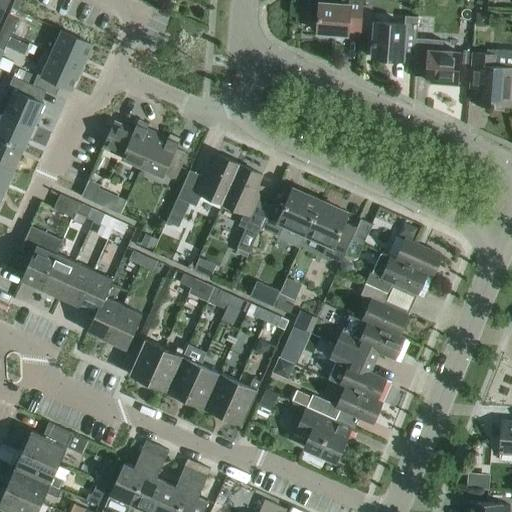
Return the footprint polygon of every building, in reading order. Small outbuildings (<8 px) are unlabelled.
[(21,12),(26,1),(24,0),(13,0),(11,7),(21,12)] [(330,36),(332,33),(347,34),(348,29),(361,30),(361,26),(362,12),(362,0),(308,0),(307,15),(310,19),(318,19),(317,31),(319,32),(321,36),(330,36)] [(0,31),(10,35),(17,19),(7,15),(0,30),(0,31)] [(415,54),(416,37),(418,16),(405,15),(404,23),(374,21),(373,36),(372,56),(402,58),(403,53),(415,54)] [(56,43),(52,52),(81,66),(91,43),(62,30),(56,43)] [(24,54),(29,44),(10,35),(0,31),(0,56),(3,49),(4,49),(6,45),(24,54)] [(456,82),(458,62),(459,51),(442,50),(443,39),(416,37),(415,54),(413,74),(426,75),(426,80),(456,82)] [(470,63),(471,52),(472,42),(464,41),(462,62),(470,63)] [(511,49),(487,48),(486,53),(471,52),(470,63),(469,77),(483,78),(481,104),(511,106),(511,96),(511,49)] [(71,88),(81,66),(52,52),(41,75),(71,88)] [(0,67),(9,71),(13,61),(2,56),(0,61),(0,67)] [(33,124),(43,102),(25,94),(8,86),(4,95),(9,98),(3,111),(33,124)] [(0,135),(23,146),(33,124),(3,111),(0,118),(0,135)] [(107,134),(102,145),(104,146),(111,149),(122,154),(121,157),(142,166),(157,132),(146,127),(137,123),(139,119),(138,119),(133,129),(122,123),(114,120),(107,134)] [(177,141),(157,132),(142,166),(163,175),(164,173),(175,178),(187,152),(176,147),(180,137),(179,137),(177,141)] [(0,162),(13,168),(23,146),(0,135),(0,162)] [(222,203),(240,164),(217,154),(211,167),(206,164),(205,163),(201,174),(189,169),(181,187),(177,197),(164,225),(174,229),(175,225),(178,226),(189,202),(196,205),(201,193),(222,203)] [(0,188),(3,190),(13,168),(0,162),(0,188)] [(261,189),(256,187),(262,173),(240,164),(222,203),(244,212),(238,224),(245,227),(237,247),(235,251),(246,256),(260,225),(260,226),(270,204),(258,199),(263,189),(262,188),(261,189)] [(133,204),(138,192),(119,184),(114,196),(133,204)] [(270,204),(260,226),(278,234),(277,235),(300,245),(305,233),(320,200),(292,187),(288,197),(276,191),(270,204)] [(74,212),(79,202),(60,193),(53,208),(72,216),(74,212)] [(343,258),(352,236),(356,227),(343,221),(348,212),(320,200),(305,233),(326,242),(322,253),(340,261),(341,261),(343,258)] [(93,220),(97,211),(90,207),(79,202),(74,212),(86,216),(93,220)] [(117,205),(113,215),(140,225),(143,215),(117,205)] [(112,228),(116,219),(104,214),(97,211),(93,220),(100,223),(112,228)] [(363,242),(372,223),(360,217),(356,227),(352,236),(363,242)] [(123,233),(127,224),(116,219),(112,228),(123,233)] [(40,288),(56,253),(55,252),(61,238),(30,224),(20,248),(33,253),(21,279),(40,288)] [(432,275),(441,253),(405,237),(396,258),(395,259),(432,275)] [(140,264),(144,256),(132,251),(128,259),(140,264)] [(59,296),(74,261),(56,253),(40,288),(59,296)] [(390,256),(381,253),(372,273),(370,272),(366,283),(376,287),(387,292),(391,282),(423,295),(432,275),(395,259),(396,258),(390,255),(390,256)] [(153,270),(156,261),(144,256),(140,264),(153,270)] [(353,262),(343,258),(341,261),(340,261),(337,268),(348,273),(353,262)] [(78,304),(93,269),(74,261),(59,296),(78,304)] [(104,296),(112,278),(93,269),(78,304),(95,312),(96,312),(104,295),(104,296)] [(298,269),(294,285),(309,289),(313,273),(298,269)] [(191,287),(195,278),(184,273),(179,282),(190,287),(191,287)] [(243,290),(247,280),(239,276),(235,287),(243,290)] [(207,300),(213,286),(195,278),(191,287),(190,287),(188,292),(207,300)] [(362,318),(362,319),(398,334),(404,337),(413,316),(408,314),(382,302),(387,292),(376,287),(362,318)] [(227,304),(232,294),(221,289),(217,299),(227,304)] [(240,310),(244,300),(232,294),(227,304),(240,310)] [(122,304),(104,296),(104,295),(96,312),(95,312),(87,330),(106,339),(122,304)] [(289,313),(293,305),(278,298),(274,306),(289,313)] [(126,348),(134,329),(142,312),(122,304),(106,339),(126,348)] [(265,321),(270,311),(258,306),(254,316),(265,321)] [(67,308),(59,328),(70,332),(77,313),(67,308)] [(306,320),(310,313),(299,308),(295,315),(306,320)] [(284,328),(288,319),(270,311),(265,321),(284,328)] [(341,330),(335,343),(364,356),(374,361),(379,351),(380,352),(394,358),(400,361),(409,339),(404,337),(398,334),(362,319),(354,336),(341,330)] [(148,382),(164,348),(144,339),(129,373),(148,382)] [(299,364),(305,351),(285,342),(283,345),(279,355),(299,364)] [(336,360),(328,378),(345,385),(376,399),(382,401),(391,381),(371,372),(370,371),(374,361),(364,356),(335,343),(329,357),(336,360)] [(167,390),(185,350),(177,346),(174,352),(164,348),(148,382),(167,390)] [(186,398),(201,364),(190,359),(193,353),(185,350),(167,390),(186,398)] [(204,406),(219,372),(201,364),(186,398),(204,406)] [(223,415),(238,381),(219,372),(204,406),(223,415)] [(250,405),(261,380),(253,377),(249,386),(238,381),(223,415),(242,423),(250,405)] [(297,402),(307,406),(335,418),(340,408),(354,414),(372,423),(382,401),(376,399),(345,385),(336,405),(312,394),(311,395),(296,389),(292,399),(297,402)] [(335,460),(345,436),(330,430),(335,418),(307,406),(295,431),(308,437),(304,446),(335,460)] [(511,421),(502,421),(502,419),(499,458),(500,458),(500,451),(511,451),(511,421)] [(49,423),(43,435),(31,430),(23,449),(58,464),(66,446),(72,432),(48,421),(48,422),(49,423)] [(130,503),(157,444),(146,439),(134,466),(123,462),(115,480),(109,494),(130,503)] [(149,511),(151,511),(165,481),(156,477),(168,449),(157,444),(130,503),(149,511)] [(58,487),(62,479),(53,475),(58,464),(23,449),(14,467),(58,487)] [(319,468),(324,459),(304,450),(300,459),(319,468)] [(176,511),(199,463),(187,458),(175,485),(165,481),(151,511),(176,511)] [(106,486),(111,475),(114,467),(105,463),(101,470),(96,481),(106,486)] [(201,511),(207,499),(198,495),(210,468),(199,463),(176,511),(201,511)] [(58,487),(14,467),(6,486),(40,501),(45,491),(58,496),(61,488),(58,487)] [(101,498),(106,486),(96,481),(91,493),(89,492),(86,499),(98,504),(101,498)] [(0,506),(13,511),(35,511),(40,501),(6,486),(0,499),(0,506)] [(253,504),(257,494),(242,488),(238,498),(253,504)] [(283,511),(286,507),(265,498),(259,511),(283,511)] [(508,511),(509,504),(503,504),(503,502),(469,500),(468,511),(508,511)] [(213,502),(209,511),(220,511),(223,507),(213,502)]
